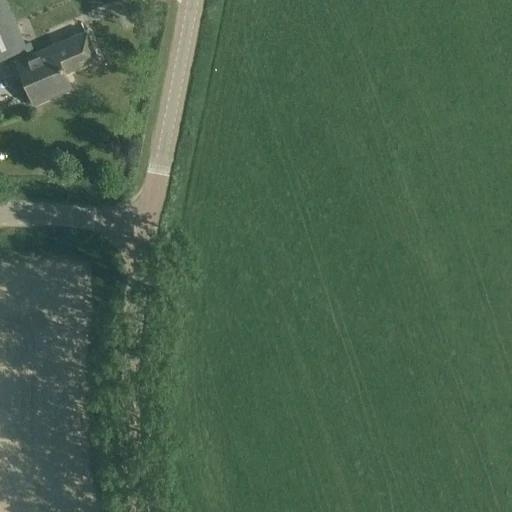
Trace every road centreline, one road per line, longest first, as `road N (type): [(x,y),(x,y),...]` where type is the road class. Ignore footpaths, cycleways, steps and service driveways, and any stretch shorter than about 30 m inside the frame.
road 1 (tertiary): [(143,511),(128,407),(146,231)]
road 2 (tertiary): [(146,231),(192,0)]
road 3 (unclassified): [(0,216),(73,216),(146,231)]
